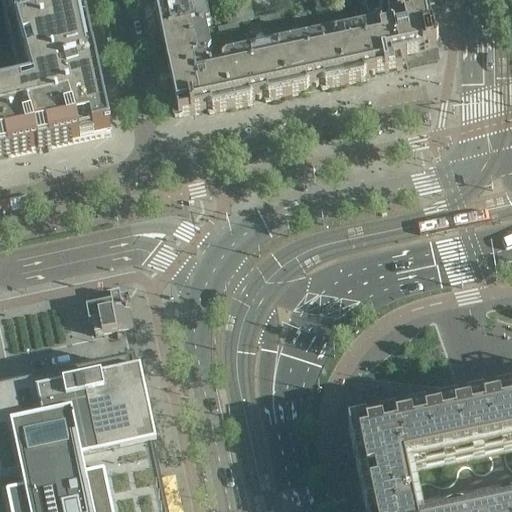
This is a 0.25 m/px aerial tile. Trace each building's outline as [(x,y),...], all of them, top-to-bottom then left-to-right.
[(0,0),(0,160),(110,138),(101,95),(94,63),(80,0),(0,0)] [(182,4),(180,0),(152,0),(155,9),(182,4)] [(435,44),(425,0),(362,0),(366,13),(370,16),(375,15),(378,29),(347,36),(348,42),(335,45),(344,88),(367,83),(367,79),(437,64),(433,45),(435,44)] [(206,32),(200,6),(195,1),(182,4),(155,9),(161,41),(202,33),(206,32)] [(254,22),(250,5),(242,7),(244,15),(245,23),(254,22)] [(244,15),(242,7),(225,10),(227,19),(244,15)] [(245,23),(244,15),(227,19),(228,27),(245,23)] [(208,60),(202,33),(161,41),(168,72),(194,66),(203,64),(205,64),(208,60)] [(344,88),(335,45),(322,47),(322,43),(306,46),(290,50),(291,54),(279,57),(288,100),(344,88)] [(288,100),(279,57),(267,59),(266,55),(235,62),(235,66),(225,68),(224,70),(224,74),(232,111),(288,100)] [(232,111),(224,74),(213,76),(205,74),(203,64),(194,66),(197,80),(195,80),(202,115),(208,113),(209,116),(232,111)] [(202,115),(195,80),(197,80),(194,66),(168,72),(177,114),(173,115),(175,123),(179,123),(183,121),(182,119),(202,115)] [(130,332),(126,312),(130,311),(130,310),(131,310),(128,296),(120,298),(119,297),(110,299),(111,305),(86,310),(89,326),(95,325),(97,336),(96,337),(96,338),(95,338),(96,339),(130,332)] [(165,511),(159,481),(155,481),(153,474),(154,474),(154,472),(153,472),(148,451),(149,451),(149,449),(148,449),(143,428),(144,428),(144,426),(143,426),(142,420),(146,420),(143,409),(140,410),(138,404),(139,404),(139,402),(138,402),(135,387),(136,387),(132,368),(131,368),(131,371),(82,382),(81,379),(80,379),(80,382),(0,399),(0,511),(165,511)] [(365,511),(511,511),(511,401),(349,437),(365,511)] [(160,470),(157,470),(166,511),(186,511),(178,478),(163,482),(160,470)]
